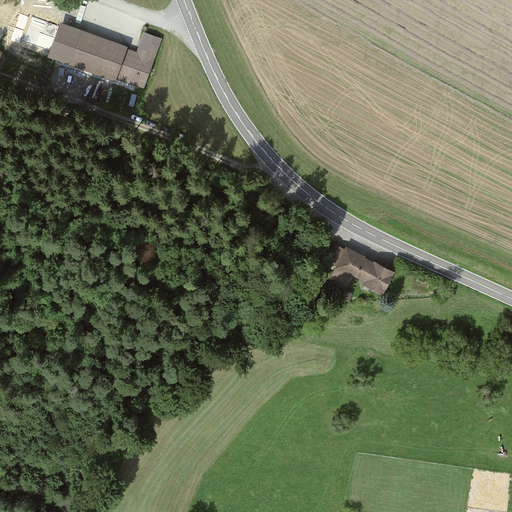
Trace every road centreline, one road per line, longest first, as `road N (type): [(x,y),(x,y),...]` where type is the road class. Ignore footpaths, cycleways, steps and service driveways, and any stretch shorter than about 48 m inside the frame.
road 1 (tertiary): [(511,299),(361,229),(298,186),(251,135),(195,26)]
road 2 (track): [(298,186),(0,73)]
